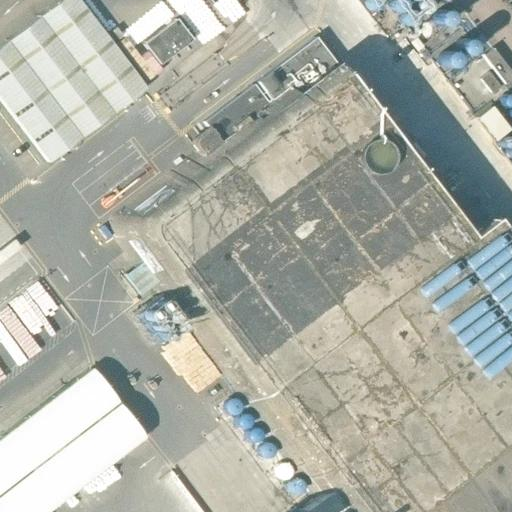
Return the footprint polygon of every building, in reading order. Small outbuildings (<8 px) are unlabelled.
[(74,0),(58,0),(32,20),(0,44),(0,102),(46,162),(142,89),(74,0)] [(388,42),(402,30),(383,4),(367,16),(388,42)] [(432,17),(434,21),(438,24),(442,24),(446,22),(448,18),(447,13),(443,9),(438,9),(434,11),(432,17)] [(141,43),(157,64),(189,39),(173,18),(141,43)] [(420,36),(425,37),(428,35),(431,32),(432,28),(429,23),(424,20),(418,23),(416,27),(416,32),(420,36)] [(511,511),(511,253),(484,217),(452,241),(359,118),(330,80),(339,73),(311,36),(253,81),(263,96),(261,98),(250,84),(201,122),(211,135),(208,138),(216,148),(200,160),(192,150),(189,152),(190,154),(150,184),(111,213),(110,214),(108,216),(107,218),(106,220),(106,222),(105,224),(105,226),(106,228),(106,230),(107,232),(108,234),(133,266),(122,275),(137,294),(147,285),(152,292),(152,291),(178,325),(295,480),(314,505),(319,511),(511,511)] [(454,44),(456,50),(461,52),(466,52),(469,48),(470,44),(469,40),(466,37),(461,37),(456,39),(454,44)] [(489,49),(481,55),(479,56),(501,85),(511,77),(489,49)] [(437,55),(438,61),(441,65),(446,67),(451,65),(454,61),(454,56),(451,52),(447,50),(441,51),(437,55)] [(497,103),(500,106),(505,107),(508,104),(509,100),(506,95),(500,95),(497,98),(497,103)] [(473,117),(472,118),(491,141),(492,140),(503,131),(505,130),(487,106),(485,108),(473,117)] [(404,171),(408,169),(416,163),(400,142),(392,148),(389,151),(404,171)] [(0,436),(0,511),(43,511),(141,437),(89,369),(0,436)]
